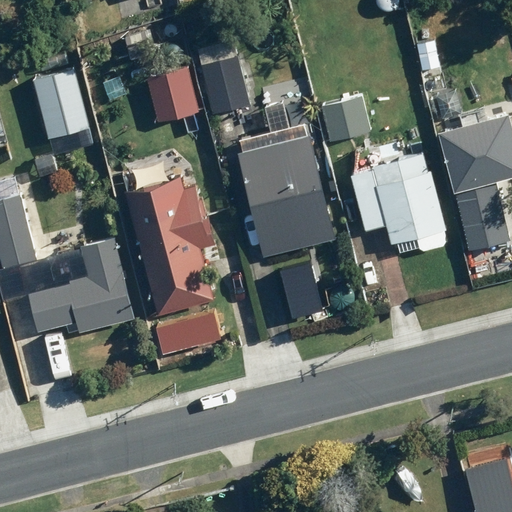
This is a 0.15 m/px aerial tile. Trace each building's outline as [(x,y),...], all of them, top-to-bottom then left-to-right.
[(76,0),(73,1),(81,34),(92,31),(87,10),(101,7),(100,2),(103,1),(102,0),(76,0)] [(182,0),(121,0),(127,21),(184,6),(182,0)] [(434,31),(428,3),(407,8),(413,36),(434,31)] [(258,20),(266,18),(264,11),(256,13),(258,20)] [(423,38),(423,48),(429,48),(429,43),(431,42),(431,37),(423,38)] [(220,110),(255,102),(240,41),(228,43),(231,56),(208,62),(220,110)] [(31,57),(9,60),(13,82),(34,79),(31,57)] [(320,64),(336,137),(375,129),(368,94),(349,98),(341,60),(320,64)] [(203,110),(193,61),(151,69),(160,119),(203,110)] [(40,76),(55,135),(94,125),(80,66),(40,76)] [(132,92),(124,72),(101,81),(109,102),(132,92)] [(344,235),(318,131),(313,132),(311,121),(296,125),(290,99),(272,103),(279,129),(247,137),(250,148),(245,149),(262,217),(296,208),(305,245),(344,235)] [(466,187),(511,174),(511,110),(450,127),(466,187)] [(209,141),(197,145),(201,155),(212,152),(209,141)] [(401,147),(397,144),(393,144),(390,148),(390,153),(394,156),(398,155),(402,151),(401,147)] [(62,167),(58,149),(33,154),(37,173),(62,167)] [(357,172),(372,228),(394,221),(399,241),(403,239),(406,250),(424,244),(430,248),(448,243),(452,236),(450,227),(455,226),(439,166),(436,168),(431,151),(357,172)] [(129,161),(134,180),(145,176),(140,158),(129,161)] [(0,197),(0,230),(9,266),(43,257),(26,191),(0,197)] [(139,209),(168,311),(214,298),(210,285),(215,284),(199,225),(190,227),(187,216),(171,220),(166,202),(139,209)] [(87,328),(142,314),(129,267),(86,279),(82,265),(59,271),(63,285),(37,292),(46,327),(84,318),(87,328)] [(511,511),(511,449),(511,446),(466,457),(479,511),(511,511)]
